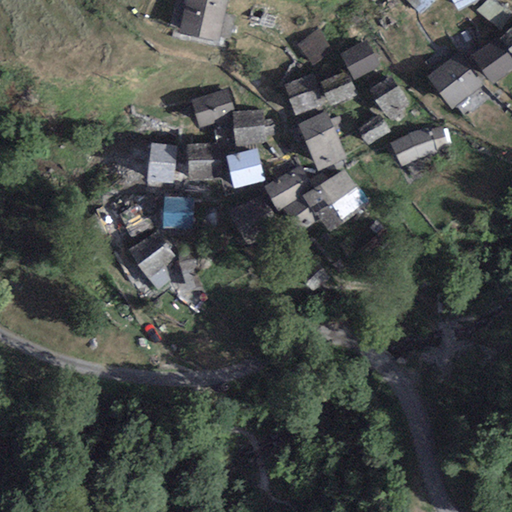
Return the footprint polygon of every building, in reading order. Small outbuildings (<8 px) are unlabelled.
[(225,15),(229,0),(186,0),(178,34),(219,44),(220,37),(225,15)] [(452,0),(458,11),(477,0),(452,0)] [(500,30),(511,16),(511,11),(499,0),(487,0),(478,11),(500,30)] [(230,39),(235,18),(225,15),(220,37),(230,39)] [(511,27),(501,39),(511,53),(511,27)] [(313,67),(335,52),(321,31),(299,47),(313,67)] [(471,56),(492,85),(511,71),(511,59),(497,38),(471,56)] [(354,81),(380,66),(366,41),(340,55),(354,81)] [(453,109),(484,85),(458,52),(427,75),(453,109)] [(356,95),(346,72),(322,83),(332,106),(356,95)] [(324,105),(313,75),(284,86),(296,116),(324,105)] [(390,120),(410,106),(390,76),(370,90),(390,120)] [(228,89),(192,101),(200,129),(233,120),(233,112),(236,112),(228,89)] [(264,143),(264,112),(236,112),(233,112),(233,120),(235,147),(264,143)] [(334,131),(327,113),(298,124),(306,142),(334,131)] [(370,149),(391,135),(379,117),(357,131),(370,149)] [(435,150),(448,145),(442,128),(429,133),(435,150)] [(391,142),(401,168),(437,153),(435,150),(429,133),(427,129),(391,142)] [(334,131),(306,142),(317,171),(346,159),(334,131)] [(222,180),(220,144),(187,145),(189,181),(222,180)] [(174,183),(177,147),(149,145),(146,181),(174,183)] [(234,190),(266,182),(258,149),(226,157),(234,190)] [(264,188),(278,210),(283,207),(303,196),(313,189),(301,167),(264,188)] [(319,220),(330,234),(370,205),(344,171),(313,189),(303,196),(319,220)] [(261,189),(227,206),(247,245),(262,237),(257,226),(275,217),(261,189)] [(283,207),(298,234),(319,220),(303,196),(283,207)] [(193,214),(193,199),(164,198),(164,214),(193,214)] [(194,229),(193,214),(164,214),(163,229),(194,229)] [(155,233),(128,251),(157,290),(171,281),(165,266),(174,257),(155,233)] [(196,252),(179,253),(181,271),(198,270),(196,252)] [(318,263),(301,275),(312,291),(330,279),(318,263)] [(394,428),(382,429),(382,447),(394,446),(394,428)]
